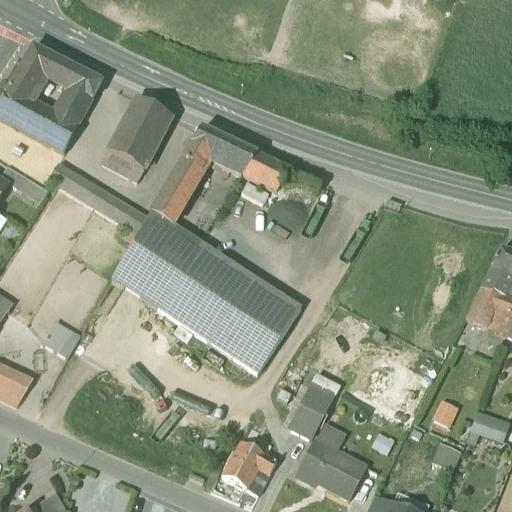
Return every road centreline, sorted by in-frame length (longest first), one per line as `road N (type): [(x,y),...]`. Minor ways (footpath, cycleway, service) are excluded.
road 1 (secondary): [(511,201),(251,122),(18,10)]
road 2 (residential): [(0,431),(181,511)]
